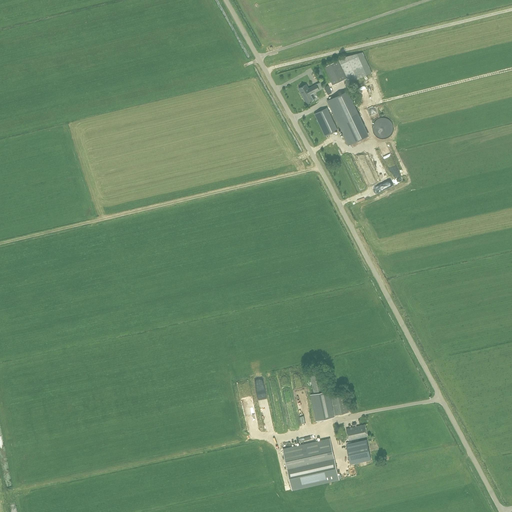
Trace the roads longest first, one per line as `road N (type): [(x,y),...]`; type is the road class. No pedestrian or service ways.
road 1 (unclassified): [(502,511),(225,0)]
road 2 (track): [(319,167),(0,244)]
road 3 (track): [(310,152),(338,135),(348,154),(373,142),(363,106),(511,68)]
